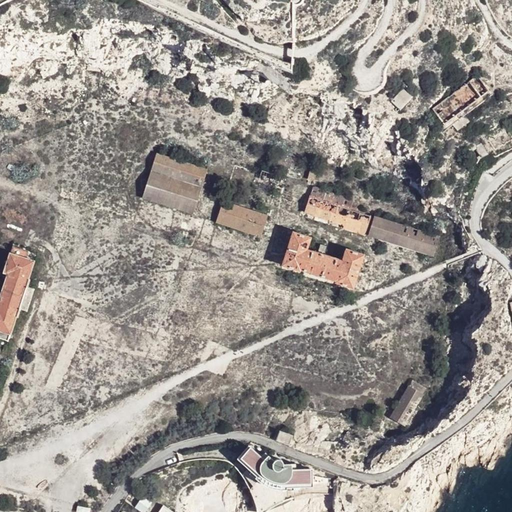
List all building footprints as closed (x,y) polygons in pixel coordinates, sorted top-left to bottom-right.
[(403,89),(391,102),(400,112),(413,99),(403,89)] [(207,170),(157,154),(144,196),(194,212),(207,170)] [(327,190),(314,186),(304,214),(364,234),(371,216),(323,199),(327,190)] [(269,215),(222,200),(214,222),(262,238),(269,215)] [(439,238),(375,217),(369,236),(432,257),(439,238)] [(313,237),(295,231),(284,267),(352,289),(364,253),(343,247),(339,258),(310,249),(313,237)] [(0,327),(13,331),(21,307),(26,309),(32,290),(23,287),(32,259),(13,252),(5,275),(11,276),(1,306),(0,305),(0,327)] [(426,394),(408,385),(390,417),(408,427),(426,394)] [(292,434),(279,430),(275,441),(288,445),(292,434)] [(266,459),(250,446),(237,459),(241,464),(248,469),(253,475),(257,478),(256,480),(261,483),(264,486),(269,488),(275,490),(282,491),(287,490),(287,489),(291,488),(294,488),(301,487),(313,488),(313,468),(297,469),(296,464),(284,465),(283,461),(280,459),(278,457),(275,456),(273,456),(272,459),(268,456),(266,459)]
